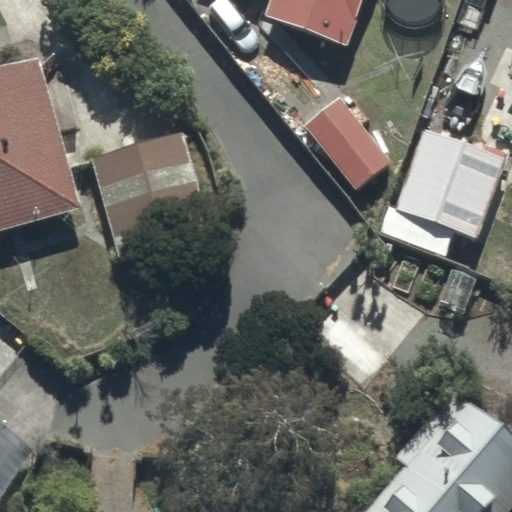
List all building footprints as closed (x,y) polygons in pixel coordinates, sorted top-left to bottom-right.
[(271,0),(265,18),(346,46),(361,0),(271,0)] [(0,226),(79,205),(37,51),(0,61),(0,226)] [(339,96),(304,123),(352,190),(390,160),(339,96)] [(505,154),(422,126),(395,205),(388,203),(379,231),(443,252),(451,228),(477,237),(505,154)] [(180,130),(92,157),(117,253),(209,225),(180,130)] [(511,434),(452,386),(394,456),(405,465),(363,511),(506,511),(511,505),(511,434)]
